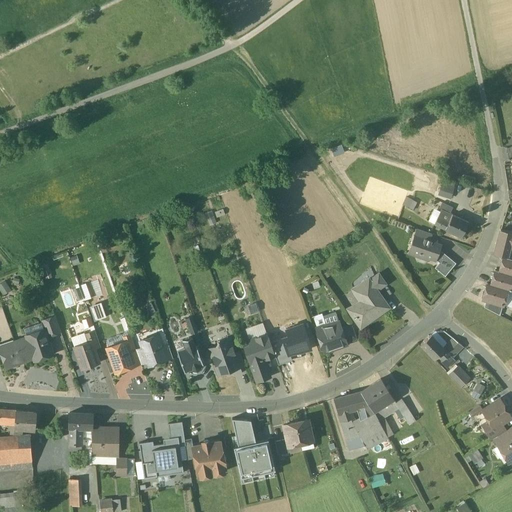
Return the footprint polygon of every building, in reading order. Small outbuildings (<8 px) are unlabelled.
[(332,149),(335,157),(344,153),(342,146),(332,149)] [(454,187),(442,183),(439,193),(451,196),(454,187)] [(413,202),(407,199),(403,207),(409,210),(413,202)] [(453,207),(442,202),(439,208),(441,209),(450,213),(453,207)] [(418,209),(412,206),(409,213),(414,216),(418,209)] [(450,213),(441,209),(434,224),(461,237),(468,222),(450,213)] [(432,234),(417,229),(415,235),(429,240),(430,239),(432,234)] [(511,231),(500,229),(500,230),(496,245),(504,247),(505,244),(511,245),(511,231)] [(429,240),(415,235),(409,252),(419,256),(419,254),(435,259),(439,263),(444,256),(442,255),(438,253),(441,245),(436,244),(437,242),(430,239),(429,240)] [(504,247),(496,245),(494,253),(502,256),(504,247)] [(455,264),(445,255),(444,256),(439,263),(435,268),(445,276),(455,264)] [(511,258),(503,256),(499,271),(511,274),(511,258)] [(511,274),(499,271),(495,270),(490,284),(508,289),(511,290),(511,285),(511,274)] [(385,283),(378,273),(369,280),(376,290),(385,283)] [(369,280),(369,279),(358,286),(364,295),(365,295),(367,297),(349,310),(360,326),(373,317),(372,315),(387,305),(376,290),(369,280)] [(0,291),(3,296),(11,291),(5,282),(0,284),(0,291)] [(490,284),(487,283),(483,299),(486,299),(503,304),(508,289),(490,284)] [(85,285),(72,290),(76,302),(84,299),(85,302),(91,299),(85,285)] [(500,316),(503,304),(486,299),(485,307),(500,316)] [(101,307),(93,309),(98,322),(105,320),(101,307)] [(263,320),(261,313),(255,314),(257,322),(263,320)] [(55,317),(41,321),(44,330),(47,339),(61,334),(55,317)] [(197,333),(192,318),(186,321),(191,335),(197,333)] [(338,322),(326,326),(323,325),(319,326),(317,329),(316,329),(324,351),(346,343),(345,342),(341,329),(338,322)] [(289,356),(290,355),(310,348),(302,325),(281,333),(283,340),(289,356)] [(352,325),(341,329),(345,342),(356,338),(352,325)] [(27,339),(0,347),(0,350),(6,369),(34,359),(35,362),(53,356),(47,339),(44,330),(26,336),(27,339)] [(94,332),(84,336),(87,345),(92,343),(95,351),(100,349),(94,332)] [(267,335),(248,342),(252,351),(246,353),(251,365),(250,365),(257,383),(270,378),(264,361),(275,358),(270,344),(267,335)] [(443,349),(430,335),(420,344),(434,359),(438,355),(444,349),(443,349)] [(130,337),(123,340),(125,346),(126,346),(128,353),(135,351),(130,337)] [(192,338),(183,342),(186,350),(177,353),(184,374),(192,371),(193,373),(194,373),(194,372),(198,370),(199,371),(200,371),(199,369),(204,367),(196,346),(195,347),(192,338)] [(229,338),(220,341),(218,344),(216,346),(217,346),(217,348),(211,350),(219,374),(229,371),(228,370),(233,369),(236,368),(237,368),(234,358),(235,355),(234,354),(229,338)] [(454,339),(443,349),(444,349),(450,356),(462,345),(454,339)] [(153,342),(149,340),(143,342),(141,346),(142,350),(143,350),(148,362),(147,363),(148,366),(156,364),(157,365),(165,362),(165,361),(163,353),(164,353),(163,349),(161,343),(154,345),(153,342)] [(283,340),(270,344),(275,358),(278,367),(292,362),(290,355),(289,356),(283,340)] [(87,345),(75,349),(82,370),(99,364),(95,351),(92,343),(87,345)] [(125,346),(109,352),(116,373),(133,367),(128,353),(126,346),(125,346)] [(168,347),(163,349),(164,353),(163,353),(165,361),(172,359),(168,347)] [(450,356),(444,349),(438,355),(447,365),(453,359),(450,356)] [(142,350),(136,352),(140,364),(140,365),(147,363),(148,362),(143,350),(142,350)] [(135,351),(128,353),(133,367),(140,364),(136,352),(135,351)] [(239,353),(234,354),(235,355),(234,358),(237,368),(236,368),(237,372),(245,370),(239,353)] [(469,379),(457,366),(448,374),(461,387),(469,379)] [(393,398),(381,379),(361,391),(369,404),(373,411),(381,406),(393,398)] [(485,388),(478,384),(472,395),(478,399),(485,388)] [(361,391),(352,394),(333,398),(342,426),(352,422),(350,418),(353,418),(351,410),(357,408),(369,404),(361,391)] [(393,398),(381,406),(387,415),(398,408),(399,407),(396,402),(393,398)] [(415,419),(401,399),(396,402),(399,407),(398,408),(408,424),(415,419)] [(499,400),(482,410),(493,427),(493,428),(501,423),(510,417),(499,400)] [(361,419),(374,412),(373,411),(369,404),(357,408),(361,419)] [(479,405),(468,412),(471,417),(482,410),(479,405)] [(387,415),(381,406),(373,411),(374,412),(378,420),(387,415)] [(8,412),(0,411),(0,422),(7,423),(8,412)] [(16,413),(8,412),(7,423),(17,424),(16,413)] [(361,419),(353,424),(361,439),(382,428),(378,420),(374,412),(361,419)] [(32,413),(16,413),(17,424),(18,438),(30,437),(34,437),(32,413)] [(84,416),(69,415),(69,439),(81,440),(81,426),(84,426),(84,416)] [(92,416),(84,416),(84,426),(81,426),(81,440),(81,442),(89,443),(89,456),(91,456),(91,441),(92,430),(92,429),(92,416)] [(307,419),(296,422),(300,443),(312,441),(307,419)] [(240,478),(275,470),(268,439),(256,444),(250,421),(232,421),(239,446),(233,447),(240,478)] [(296,422),(283,425),(286,439),(288,446),(289,446),(300,443),(296,422)] [(352,422),(342,426),(349,450),(364,445),(361,439),(353,424),(352,423),(352,422)] [(493,428),(493,427),(485,432),(491,440),(498,436),(506,431),(501,423),(493,428)] [(181,424),(168,426),(171,444),(179,443),(180,448),(185,447),(184,441),(181,424)] [(511,426),(506,431),(498,436),(502,444),(511,437),(511,426)] [(382,428),(361,439),(364,445),(366,449),(387,437),(382,428)] [(118,430),(92,429),(92,430),(91,441),(91,456),(92,456),(117,457),(118,430)] [(18,438),(18,440),(0,442),(0,464),(32,462),(30,437),(18,438)] [(511,437),(502,444),(498,446),(504,456),(508,454),(511,460),(511,459),(511,437)] [(81,440),(69,439),(69,455),(89,456),(89,443),(81,442),(81,440)] [(286,439),(275,442),(278,455),(290,452),(289,446),(288,446),(286,439)] [(192,440),(184,441),(185,447),(187,461),(195,460),(192,448),(193,447),(192,440)] [(209,442),(202,443),(203,446),(193,447),(192,448),(195,460),(198,474),(225,468),(219,442),(209,444),(209,442)] [(149,444),(139,445),(144,479),(157,478),(157,472),(172,470),(173,475),(184,475),(180,448),(179,443),(171,444),(150,448),(149,444)] [(469,453),(472,459),(480,456),(478,449),(469,453)] [(89,456),(69,455),(70,465),(90,466),(89,456)] [(117,457),(92,456),(91,456),(92,464),(117,465),(117,460),(117,457)] [(117,460),(117,465),(117,477),(126,477),(126,460),(117,460)] [(371,487),(385,484),(382,473),(369,476),(371,487)] [(82,507),(81,482),(70,482),(70,508),(82,507)] [(0,510),(25,508),(23,493),(0,495),(0,510)] [(112,501),(99,503),(100,511),(104,511),(113,510),(112,501)] [(120,511),(119,501),(112,501),(113,511),(120,511)]
